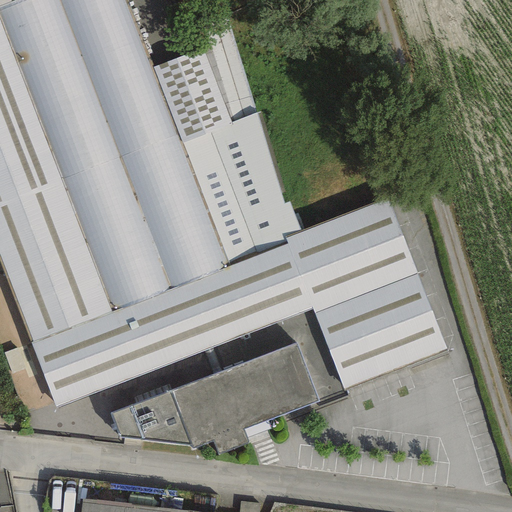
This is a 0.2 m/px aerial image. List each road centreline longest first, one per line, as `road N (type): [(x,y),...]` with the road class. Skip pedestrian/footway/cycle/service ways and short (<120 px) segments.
road 1 (track): [(378,0),(511,428)]
road 2 (residential): [(403,511),(0,459)]
